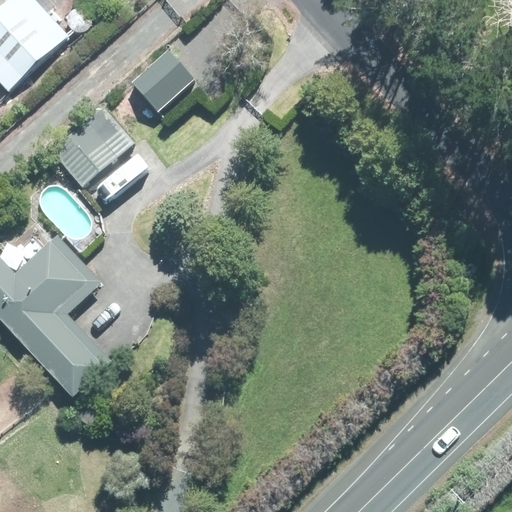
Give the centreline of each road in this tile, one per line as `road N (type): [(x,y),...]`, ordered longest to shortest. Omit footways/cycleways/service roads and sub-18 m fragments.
road 1 (unclassified): [(511,208),(304,0)]
road 2 (secondary): [(511,362),(359,511)]
